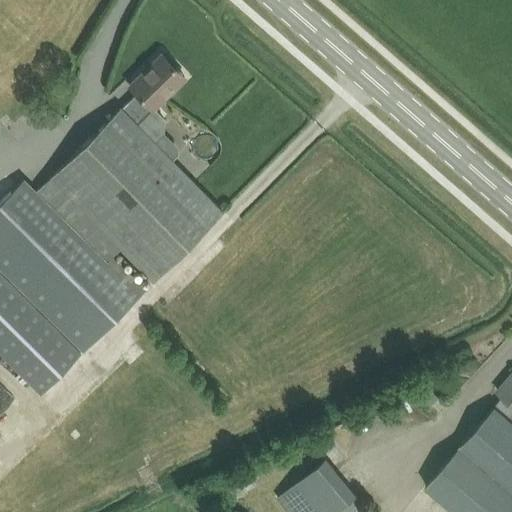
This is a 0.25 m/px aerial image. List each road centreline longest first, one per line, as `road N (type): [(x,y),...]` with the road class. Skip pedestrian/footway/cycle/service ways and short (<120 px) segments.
road 1 (primary): [(511,195),(288,0)]
road 2 (track): [(63,511),(141,467),(172,511)]
